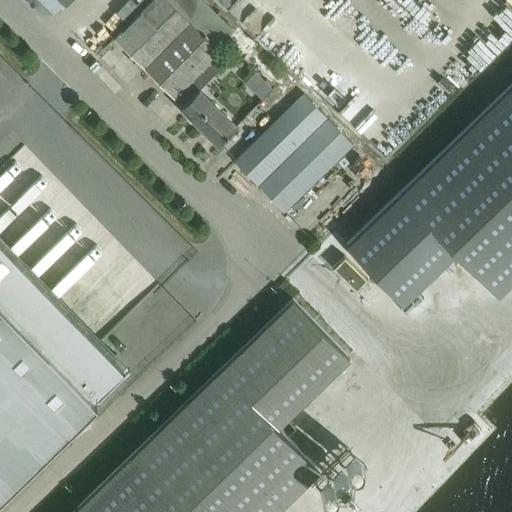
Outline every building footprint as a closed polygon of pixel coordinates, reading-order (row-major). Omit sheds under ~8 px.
[(40,0),(52,11),(62,0),(63,0),(65,1),(65,0),(40,0)] [(150,0),(127,23),(113,37),(172,96),(174,95),(183,103),(180,106),(192,119),(217,143),(218,142),(231,129),(235,124),(211,100),(196,86),(207,76),(227,57),(217,47),(226,37),(232,44),(231,46),(258,71),(291,103),(293,105),(304,94),(302,92),(236,25),(234,28),(204,0),(150,0)] [(464,0),(441,0),(453,12),(465,1),(464,0)] [(308,53),(320,47),(312,31),(300,37),(308,53)] [(511,82),(345,243),(401,300),(455,248),(497,291),(511,276),(511,82)] [(235,158),(233,159),(282,209),(296,195),(351,142),(304,94),(293,105),(291,103),(248,145),(235,158)] [(0,490),(93,401),(91,398),(121,369),(0,244),(0,490)] [(355,288),(363,279),(366,276),(344,254),(332,266),(355,288)] [(113,469),(68,511),(259,511),(313,460),(277,422),(347,355),(324,331),(292,297),(138,445),(121,461),(113,469)] [(511,298),(483,331),(509,354),(511,350),(511,298)]
